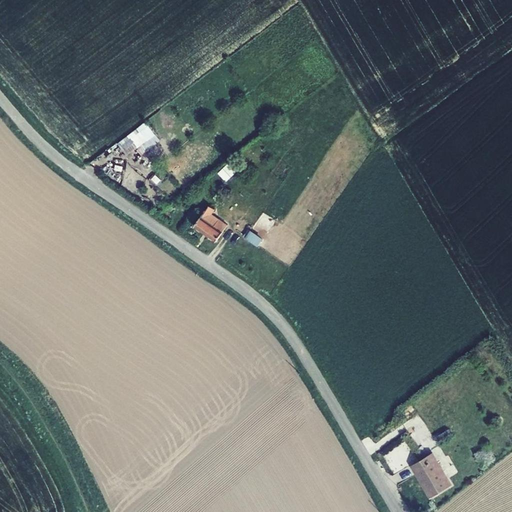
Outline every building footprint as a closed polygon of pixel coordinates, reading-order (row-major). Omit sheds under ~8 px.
[(160,141),(145,121),(118,143),(126,155),(137,147),(138,149),(136,150),(141,156),(160,141)] [(237,172),(229,163),(218,174),(226,182),(237,172)] [(161,180),(156,175),(152,179),(158,184),(161,180)] [(213,214),(216,210),(210,206),(195,227),(217,243),(221,237),(220,236),(228,225),(213,214)] [(264,239),(251,230),(246,239),(258,247),(264,239)] [(449,428),(436,436),(440,443),(453,435),(449,428)] [(453,484),(434,451),(411,465),(430,497),(453,484)]
